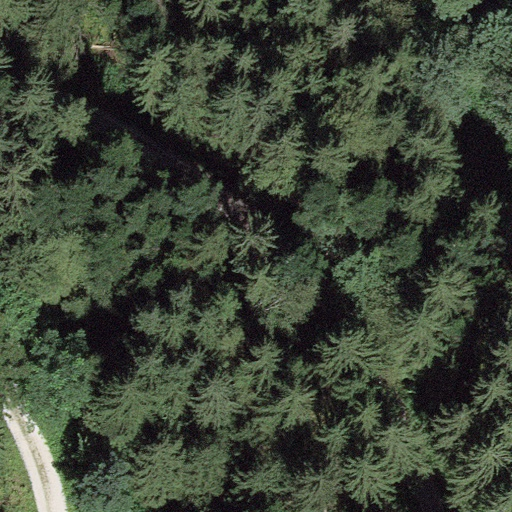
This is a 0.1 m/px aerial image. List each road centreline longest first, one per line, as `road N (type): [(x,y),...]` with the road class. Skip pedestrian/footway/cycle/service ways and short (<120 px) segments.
road 1 (track): [(0,75),(98,113),(227,190),(311,266),(355,322),(380,373),(427,511)]
road 2 (track): [(0,378),(45,454),(59,511)]
